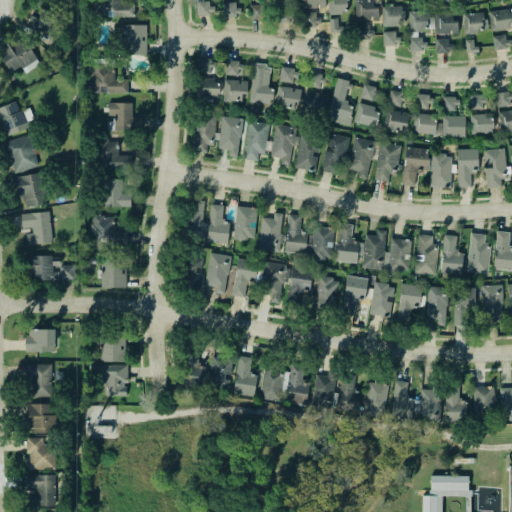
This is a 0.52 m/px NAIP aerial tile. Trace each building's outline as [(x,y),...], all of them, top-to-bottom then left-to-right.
[(195,0),(196,15),(212,14),(212,0),(203,1),(203,0),(195,0)] [(296,0),(275,0),(275,19),(296,20),(296,0)] [(324,8),(324,0),(306,0),(306,7),(324,8)] [(328,0),(329,13),(349,12),(348,0),(328,0)] [(354,0),(355,20),(368,19),(368,25),(358,25),(359,36),(372,36),(371,19),(379,19),(378,0),(354,0)] [(27,27),(47,37),(59,12),(40,1),(27,27)] [(223,16),(239,15),(238,2),(223,2),(223,16)] [(250,18),(264,18),(263,4),(250,4),(250,18)] [(382,6),(382,26),(404,26),(404,6),(382,6)] [(489,11),(490,29),(511,27),(511,24),(511,9),(489,11)] [(417,37),(417,30),(428,30),(429,11),(409,10),(408,36),(417,37)] [(434,13),(435,33),(456,33),(456,12),(434,13)] [(464,32),(486,31),(485,12),(463,13),(464,32)] [(303,25),(320,25),(320,14),(303,14),(303,25)] [(330,32),(340,32),(339,18),(329,18),(330,32)] [(146,25),(122,25),(122,54),(146,54),(146,25)] [(398,31),(382,31),(383,45),(398,44),(398,31)] [(492,36),(494,49),(509,47),(507,34),(492,36)] [(39,64),(22,36),(0,50),(0,54),(11,73),(28,63),(31,69),(39,64)] [(409,50),(425,51),(425,38),(409,38),(409,50)] [(450,38),(435,39),(435,52),(451,51),(450,38)] [(465,52),(476,52),(476,39),(465,39),(465,52)] [(215,73),(215,61),(199,60),(199,73),(215,73)] [(243,75),(243,62),(225,61),(224,75),(243,75)] [(272,104),(273,88),(268,88),(270,65),(253,63),(250,102),(272,104)] [(128,79),(114,79),(114,68),(91,67),(91,92),(127,93),(128,79)] [(295,83),(297,69),(281,67),(279,81),(295,83)] [(312,73),(310,86),(324,88),(325,75),(312,73)] [(350,81),(335,78),(328,121),(350,125),(353,104),(346,103),(350,81)] [(197,97),(221,98),(222,80),(197,79),(197,97)] [(247,94),(247,80),(224,79),(223,100),(242,101),(242,93),(247,94)] [(296,109),(300,89),(278,85),(275,105),(296,109)] [(381,88),(363,85),(360,97),(379,101),(381,88)] [(328,95),(305,90),(302,108),(325,112),(328,95)] [(404,92),(389,90),(388,104),(403,106),(404,92)] [(497,106),(511,105),(511,98),(511,92),(496,93),(497,106)] [(416,108),(430,108),(431,95),(416,94),(416,108)] [(469,109),(485,109),(485,95),(470,95),(469,109)] [(442,110),(458,111),(458,97),(442,96),(442,110)] [(29,108),(20,111),(16,101),(0,106),(0,133),(1,135),(35,123),(29,108)] [(132,103),(108,102),(108,116),(114,116),(114,130),(141,131),(141,117),(132,117),(132,103)] [(376,127),(380,109),(358,104),(354,121),(376,127)] [(387,109),(383,127),(404,131),(408,113),(387,109)] [(511,110),(499,111),(500,128),(511,127),(511,110)] [(413,133),(435,134),(436,114),(414,113),(413,133)] [(470,114),(471,133),(494,133),(493,113),(470,114)] [(207,152),(207,144),(215,145),(217,116),(194,115),(192,151),(207,152)] [(465,116),(442,115),(441,136),(464,137),(465,116)] [(229,149),(228,156),(238,157),(242,118),(221,116),(218,148),(229,149)] [(268,123),(247,121),(243,159),(258,160),(258,153),(266,154),(268,123)] [(270,156),(281,157),(280,164),(289,165),(292,145),(298,146),(295,168),(315,170),(317,154),(320,139),(295,136),(296,126),(275,124),(270,156)] [(325,145),(333,146),(333,152),(324,151),(321,171),(337,173),(339,162),(345,163),(348,136),(327,133),(325,145)] [(4,142),(13,173),(38,165),(29,134),(4,142)] [(399,144),(353,137),(348,168),(358,170),(357,177),(367,179),(371,155),(377,156),(374,179),(393,182),(399,144)] [(118,141),(102,139),(99,166),(105,166),(104,171),(129,174),(131,156),(117,154),(118,141)] [(416,185),(416,170),(428,170),(429,148),(404,147),(402,184),(416,185)] [(501,187),(501,179),(506,178),(504,148),(483,149),(484,165),(486,188),(501,187)] [(457,187),(470,186),(470,171),(478,171),(478,149),(457,149),(457,187)] [(451,187),(451,155),(431,154),(430,186),(451,187)] [(48,202),(43,172),(13,177),(17,195),(22,194),(24,206),(48,202)] [(129,207),(129,179),(103,178),(103,206),(129,207)] [(228,244),(229,222),(222,221),(223,205),(210,204),(208,222),(202,222),(204,202),(192,201),(189,241),(228,244)] [(257,208),(237,205),(233,237),(254,240),(257,208)] [(52,242),(49,211),(15,214),(16,230),(26,229),(27,245),(52,242)] [(278,252),(283,213),(273,212),(273,218),(261,217),(258,249),(278,252)] [(300,215),(287,214),(285,252),(306,253),(306,232),(300,232),(300,215)] [(127,231),(114,231),(114,216),(91,216),(90,244),(127,244),(127,231)] [(336,261),(360,262),(361,242),(352,241),(353,224),(338,223),(336,261)] [(311,258),(332,259),(333,227),(312,226),(311,258)] [(376,235),(364,235),(362,267),(387,268),(388,252),(384,251),(385,230),(376,230),(376,235)] [(511,248),(509,248),(509,231),(495,231),(494,269),(511,270),(511,248)] [(488,273),(490,242),(484,242),(485,234),(469,233),(467,272),(488,273)] [(436,274),(437,244),(432,243),(432,235),(416,234),(415,273),(436,274)] [(441,273),(462,274),(462,252),(455,252),(456,235),(442,234),(441,273)] [(389,270),(409,271),(410,239),(390,238),(389,270)] [(214,286),(214,292),(226,293),(229,255),(208,253),(205,285),(214,286)] [(58,280),(58,268),(59,268),(60,256),(29,255),(29,280),(58,280)] [(100,286),(125,287),(126,257),(101,257),(100,286)] [(201,258),(187,258),(188,286),(202,285),(201,258)] [(246,296),(247,277),(256,278),(257,260),(235,259),(233,296),(246,296)] [(270,301),(280,302),(281,282),(288,283),(289,263),(263,262),(262,291),(271,291),(270,301)] [(75,280),(75,265),(59,265),(60,280),(75,280)] [(287,304),(300,305),(302,286),(310,287),(312,270),(291,268),(287,304)] [(367,277),(345,275),(342,312),(355,313),(357,294),(366,295),(367,277)] [(316,306),(335,307),(336,294),(337,294),(338,278),(317,277),(316,306)] [(369,312),(389,315),(394,285),(374,282),(369,312)] [(399,284),(398,321),(410,321),(410,307),(424,308),(424,296),(421,296),(422,285),(399,284)] [(502,284),(482,285),(482,324),(502,324),(502,284)] [(426,323),(446,324),(447,287),(427,286),(426,323)] [(454,287),(454,325),(468,325),(468,311),(475,311),(476,287),(454,287)] [(55,330),(26,329),(25,351),(54,352),(55,330)] [(125,361),(125,337),(100,337),(100,361),(125,361)] [(206,367),(197,365),(201,345),(189,342),(181,384),(202,388),(206,367)] [(234,394),(254,396),(256,375),(250,374),(251,357),(237,356),(234,394)] [(232,360),(213,357),(208,385),(227,389),(232,360)] [(52,396),(51,363),(28,364),(29,397),(52,396)] [(285,372),(274,371),(275,364),(263,363),(259,398),(282,401),(285,372)] [(128,364),(91,365),(91,377),(106,377),(106,396),(125,395),(125,382),(128,382),(128,364)] [(306,404),(309,383),(302,383),(303,366),(289,365),(286,402),(306,404)] [(326,376),(316,374),(310,404),(330,408),(337,372),(328,370),(326,376)] [(337,410),(358,413),(361,391),(354,391),(355,374),(341,373),(337,410)] [(408,381),(394,380),(391,418),(411,420),(413,399),(406,398),(408,381)] [(389,385),(369,381),(363,412),(383,416),(389,385)] [(494,386),(473,386),(474,414),(494,414),(494,386)] [(511,419),(511,387),(499,388),(500,420),(511,419)] [(440,389),(420,389),(419,422),(440,422),(440,389)] [(466,422),(466,400),(458,400),(459,390),(446,389),(445,421),(466,422)] [(27,431),(55,432),(56,404),(28,403),(27,431)] [(55,469),(55,444),(43,444),(43,437),(28,438),(28,470),(55,469)] [(55,474),(27,475),(27,489),(31,489),(31,506),(55,505),(55,474)] [(429,488),(429,474),(467,475),(467,488),(429,488)] [(420,511),(421,495),(434,495),(434,511),(420,511)]
